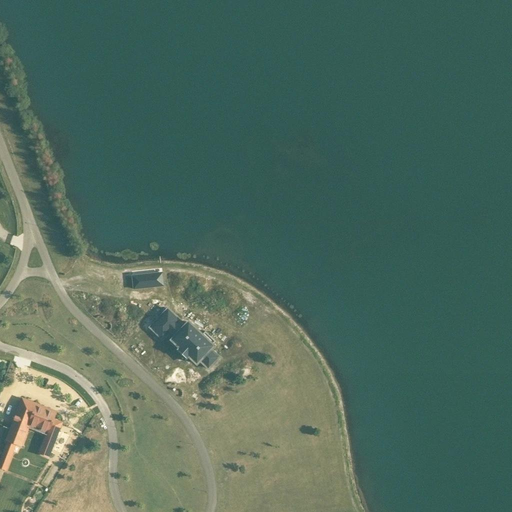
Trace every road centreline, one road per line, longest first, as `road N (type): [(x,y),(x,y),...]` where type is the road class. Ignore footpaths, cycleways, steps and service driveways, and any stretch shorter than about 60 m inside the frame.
road 1 (residential): [(49,271),(84,321),(193,433),(210,480),(210,511)]
road 2 (residential): [(121,511),(113,434),(97,398),(69,370),(0,347)]
